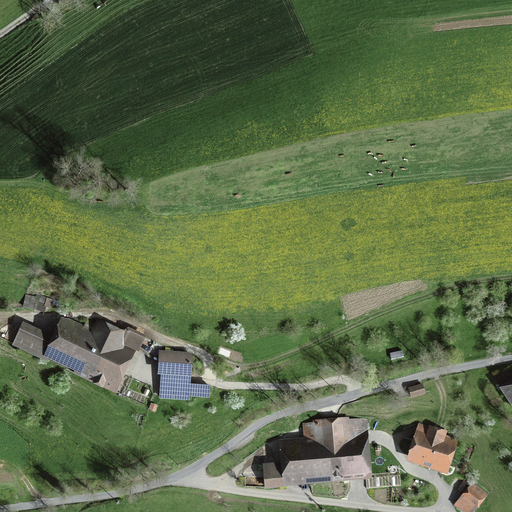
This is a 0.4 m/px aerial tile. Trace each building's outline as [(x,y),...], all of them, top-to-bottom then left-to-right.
[(43,311),(47,298),(37,295),(33,309),(43,311)] [(126,333),(100,321),(98,325),(87,320),(82,331),(63,322),(53,344),(21,330),(15,344),(47,359),(50,353),(78,367),(75,373),(111,391),(129,353),(119,348),(123,341),(138,348),(160,364),(161,353),(161,346),(127,330),(126,333)] [(191,355),(161,353),(160,364),(160,372),(190,374),(191,355)] [(511,380),(502,387),(511,402),(511,380)] [(189,399),(189,394),(209,395),(210,386),(162,383),(160,397),(189,399)] [(409,388),(411,397),(425,393),(422,385),(409,388)] [(265,471),(266,487),(287,486),(287,482),(335,478),(335,481),(366,478),(362,430),(368,429),(367,418),(347,420),(347,419),(315,422),(304,424),(306,444),(283,447),(285,469),(265,471)] [(448,468),(444,466),(451,445),(441,442),(445,432),(430,427),(427,437),(417,434),(410,455),(422,459),(421,464),(442,471),(447,472),(448,468)] [(464,493),(455,505),(464,511),(473,511),(477,506),(475,505),(482,496),(469,487),(464,493)]
